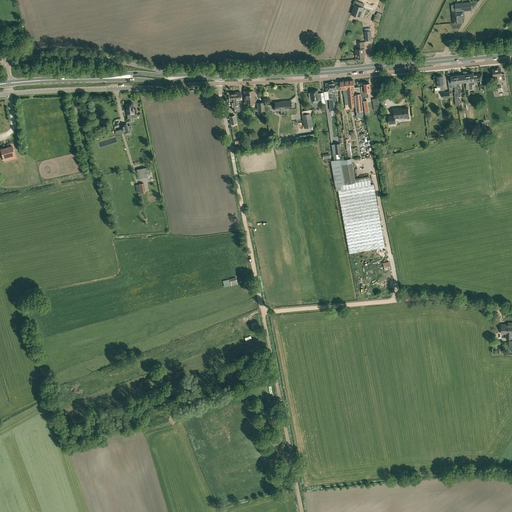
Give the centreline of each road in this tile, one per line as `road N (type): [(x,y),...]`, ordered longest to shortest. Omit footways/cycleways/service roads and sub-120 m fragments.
road 1 (track): [(301,511),(218,83)]
road 2 (secondary): [(218,75),(511,53)]
road 3 (track): [(262,312),(428,296),(508,309)]
road 4 (unclassified): [(10,93),(218,83),(218,75)]
road 5 (unclassified): [(172,75),(79,54),(7,62)]
